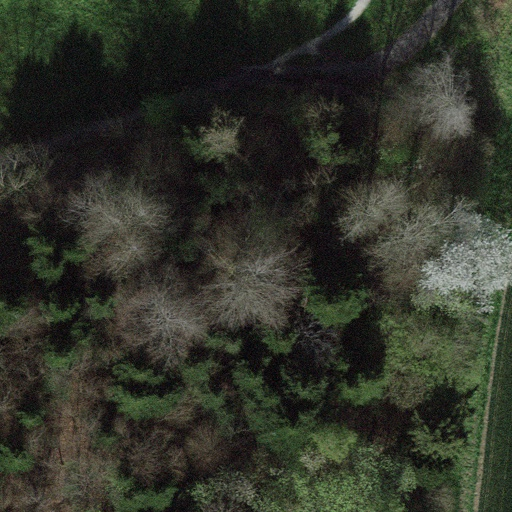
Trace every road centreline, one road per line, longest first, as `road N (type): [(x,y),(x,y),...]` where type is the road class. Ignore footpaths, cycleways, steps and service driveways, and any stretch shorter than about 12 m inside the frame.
road 1 (track): [(359,19),(234,81),(0,160)]
road 2 (track): [(234,81),(316,82),(386,66),(451,0)]
